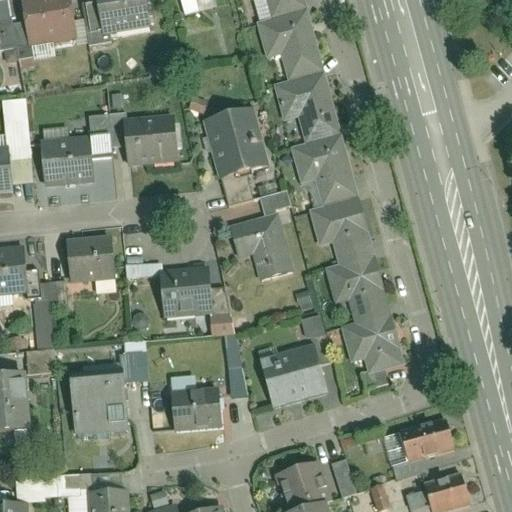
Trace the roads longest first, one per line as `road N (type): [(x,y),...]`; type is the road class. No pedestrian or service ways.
road 1 (residential): [(242,511),(237,464),(253,447),(397,406),(422,382),(400,269),(323,0)]
road 2 (tertiary): [(403,0),(511,415)]
road 3 (residential): [(142,219),(166,200),(181,200),(196,210),(204,240),(183,262),(162,262),(139,231)]
road 4 (residential): [(0,230),(142,219)]
